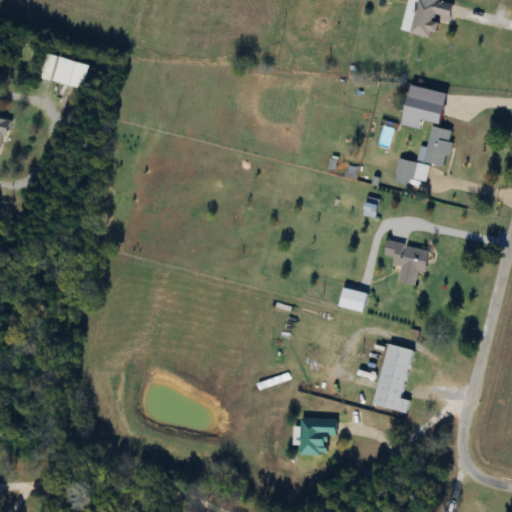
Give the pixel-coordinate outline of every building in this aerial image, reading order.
[(453,5),(426,0),(417,0),(411,35),(433,39),(437,16),(450,19),(453,5)] [(83,91),(91,67),(60,58),(53,81),(83,91)] [(0,155),(10,122),(0,119),(0,155)] [(418,161),(444,168),(454,133),(433,127),(427,148),(422,146),(418,161)] [(426,183),(430,167),(400,160),(394,183),(410,187),(412,179),(426,183)] [(369,200),(364,216),(374,219),(378,203),(369,200)] [(431,254),(388,242),(384,257),(395,259),(393,266),(403,269),(399,284),(416,289),(421,272),(425,274),(431,254)] [(339,308),(364,314),(368,295),(344,289),(339,308)] [(414,352),(388,346),(374,407),(409,415),(412,402),(403,400),(414,352)] [(337,438),(337,421),(301,420),(300,456),(327,457),(327,438),(337,438)]
